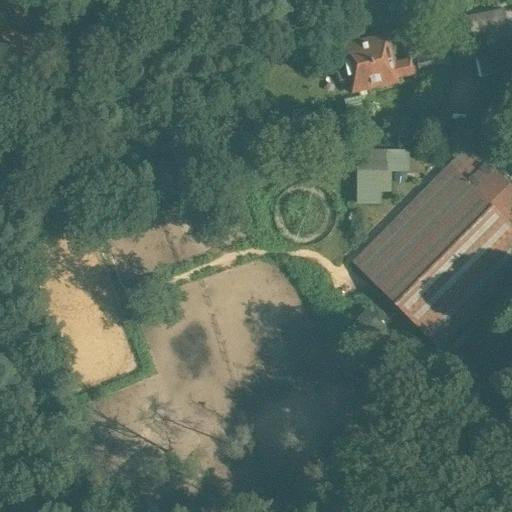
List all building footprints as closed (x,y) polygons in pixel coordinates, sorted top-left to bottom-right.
[(457,18),(462,45),(462,47),(509,38),(504,10),(457,18)] [(341,46),(352,95),(397,85),(396,80),(451,68),(447,51),(439,53),(436,39),(414,44),(417,58),(415,58),(416,60),(393,65),(387,36),(341,46)] [(488,56),(475,59),(479,79),(492,76),(488,56)] [(511,189),(486,164),(485,165),(467,147),(352,263),(412,324),(419,317),(445,344),(511,277),(511,189)] [(379,204),(379,193),(379,171),(407,172),(408,153),(359,152),(358,204),(379,204)]
